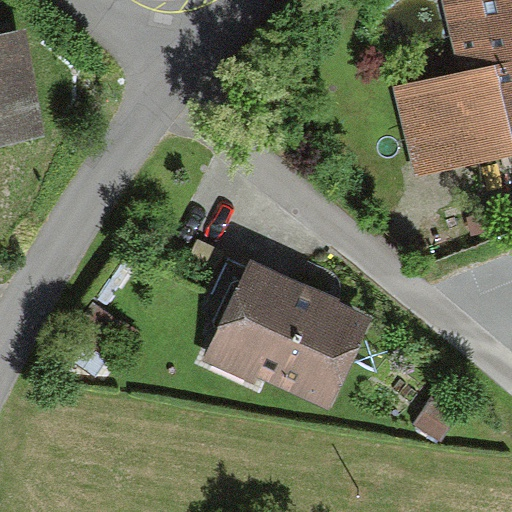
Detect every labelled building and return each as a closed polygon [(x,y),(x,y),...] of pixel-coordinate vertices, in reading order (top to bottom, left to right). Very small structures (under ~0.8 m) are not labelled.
[(511,0),(445,0),(460,59),(395,75),(411,165),(511,142),(511,0)] [(0,142),(29,139),(14,38),(0,40),(0,142)] [(101,293),(119,306),(133,286),(115,273),(101,293)] [(213,352),(323,402),(357,328),(247,278),(213,352)] [(412,427),(434,443),(449,422),(426,407),(412,427)]
